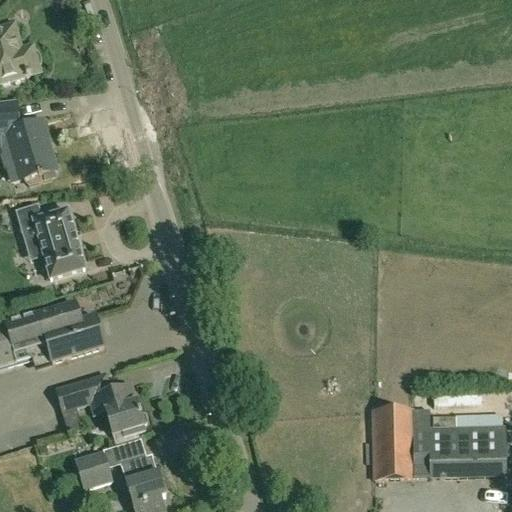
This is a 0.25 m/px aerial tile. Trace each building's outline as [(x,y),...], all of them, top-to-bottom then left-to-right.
[(0,32),(0,86),(40,75),(33,50),(21,53),(14,28),(0,32)] [(42,178),(42,177),(56,173),(42,123),(3,134),(2,124),(0,124),(0,119),(0,150),(1,151),(2,157),(1,159),(4,172),(7,172),(10,186),(26,181),(27,185),(30,188),(38,186),(39,182),(39,179),(42,178)] [(58,223),(55,211),(40,215),(43,227),(51,225),(66,279),(97,270),(82,216),(58,223)] [(30,273),(0,282),(0,300),(35,289),(30,273)] [(75,306),(37,318),(47,352),(51,366),(103,351),(93,320),(80,324),(75,306)] [(33,356),(47,352),(37,318),(0,328),(0,371),(35,361),(33,356)] [(92,406),(93,406),(91,400),(87,385),(56,394),(58,402),(51,403),(56,419),(63,417),(62,416),(92,406)] [(95,417),(105,414),(105,416),(106,416),(112,438),(112,439),(123,436),(124,441),(145,435),(143,430),(144,429),(144,428),(147,425),(145,417),(140,417),(137,406),(138,406),(137,405),(135,405),(130,389),(91,400),(93,406),(92,406),(95,417)] [(430,414),(373,415),(374,483),(507,479),(506,431),(457,433),(456,420),(429,419),(430,414)] [(113,485),(105,454),(74,463),(84,494),(113,485)] [(153,461),(152,459),(121,468),(122,470),(127,485),(126,485),(127,486),(134,508),(133,508),(134,509),(134,511),(164,511),(161,501),(166,500),(166,499),(165,499),(159,476),(159,475),(157,476),(152,461),(153,461)]
